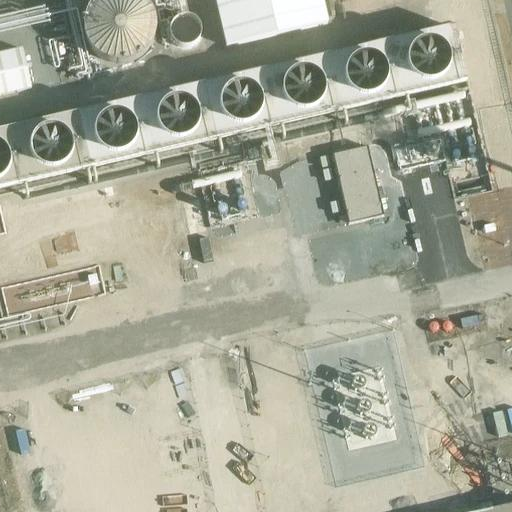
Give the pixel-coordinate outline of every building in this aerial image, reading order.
[(511,0),(0,0),(0,511),(0,38),(70,23),(80,71),(74,73),(75,79),(81,78),(81,79),(90,77),(72,0),(64,0),(66,8),(0,23),(0,0),(511,0)] [(152,45),(155,33),(154,21),(149,10),(140,1),(138,0),(99,0),(95,3),(87,12),(83,23),(82,34),(85,46),(92,56),(101,63),(112,67),(124,67),(136,63),(146,56),(152,45)] [(321,0),(213,0),(225,50),(327,26),(321,0)] [(0,192),(465,86),(451,32),(0,135),(0,192)] [(21,52),(0,56),(0,98),(31,91),(21,52)] [(366,150),(331,158),(347,228),(382,220),(366,150)] [(68,278),(69,296),(87,295),(86,277),(68,278)] [(343,461),(320,465),(322,477),(345,473),(343,461)]
